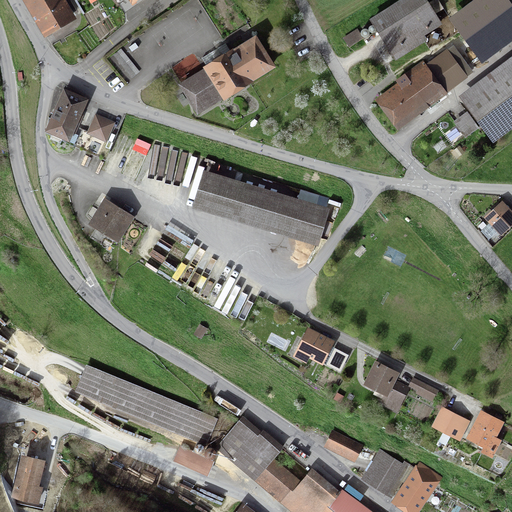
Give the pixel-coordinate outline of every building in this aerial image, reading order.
[(60,0),(28,0),(48,33),(71,19),(60,0)] [(396,0),(366,20),(397,68),(449,35),(438,18),(447,12),(438,0),(396,0)] [(511,0),(472,0),(456,12),(483,50),(511,30),(511,0)] [(179,85),(198,115),(223,100),(224,102),(278,69),(257,34),(202,67),(204,70),(179,85)] [(423,60),(373,98),(399,131),(475,72),(453,44),(427,65),(423,60)] [(511,60),(460,97),(494,145),(511,132),(511,60)] [(69,141),(86,100),(64,90),(47,130),(69,141)] [(122,120),(92,106),(83,128),(113,141),(122,120)] [(468,114),(457,121),(466,133),(476,126),(468,114)] [(113,141),(83,128),(75,146),(106,159),(113,141)] [(187,185),(188,154),(178,154),(178,184),(187,185)] [(327,211),(198,170),(187,203),(317,243),(327,211)] [(511,211),(502,201),(483,220),(502,239),(511,229),(511,211)] [(129,218),(107,204),(102,212),(93,206),(87,216),(99,224),(91,237),(102,244),(106,238),(113,242),(129,218)] [(194,263),(187,279),(210,289),(217,274),(194,263)] [(239,304),(248,278),(235,273),(226,299),(239,304)] [(309,329),(299,349),(322,361),(330,347),(333,342),(309,329)] [(347,355),(330,347),(322,361),(340,370),(347,355)] [(393,389),(401,373),(376,361),(364,385),(386,396),(380,407),(398,415),(407,396),(393,389)] [(93,367),(82,395),(205,445),(216,417),(93,367)] [(435,404),(441,391),(414,378),(408,391),(435,404)] [(468,419),(443,406),(432,427),(461,442),(469,427),(465,425),(468,419)] [(496,443),(505,425),(482,413),(473,429),(476,430),(469,443),(487,453),(493,442),(496,443)] [(219,446),(300,511),(370,511),(342,489),(340,492),(311,468),(301,481),(274,459),(280,452),(239,422),(219,446)] [(334,431),(327,446),(354,460),(362,445),(334,431)] [(385,494),(404,465),(382,451),(363,481),(385,494)] [(44,462),(24,457),(15,496),(39,502),(42,486),(39,485),(44,462)] [(415,511),(417,511),(435,484),(413,471),(395,500),(415,511)]
